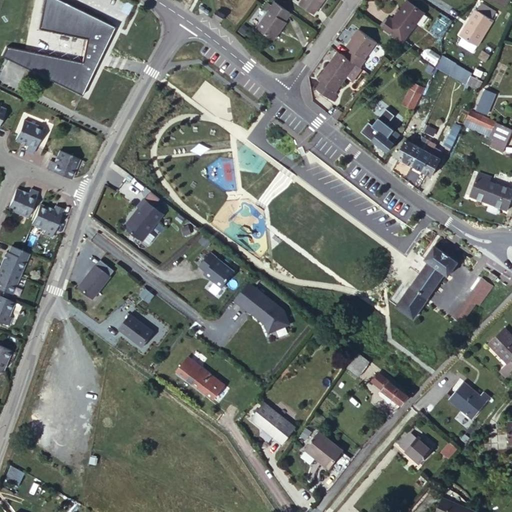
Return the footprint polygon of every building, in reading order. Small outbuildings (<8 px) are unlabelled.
[(111,27),(56,0),(40,0),(34,29),(82,39),(77,63),(2,47),(0,51),(0,57),(78,95),(111,27)] [(304,0),(304,1),(318,12),(326,0),(304,0)] [(417,0),(408,0),(390,23),(407,38),(430,10),(417,0)] [(500,8),(485,0),(484,0),(481,7),(480,6),(471,20),(474,22),(467,33),(482,41),(497,16),(496,15),(500,8)] [(295,12),(280,1),(261,25),(278,38),(293,20),(290,18),(295,12)] [(209,12),(206,17),(212,22),(215,17),(209,12)] [(357,61),(362,64),(368,55),(367,53),(378,38),(362,27),(351,43),(354,46),(348,55),(357,61)] [(482,41),(467,33),(463,40),(477,49),(482,41)] [(348,55),(343,51),(334,64),(331,62),(321,77),(323,79),(318,86),(332,96),(357,61),(348,55)] [(456,64),(450,76),(466,85),(472,73),(456,64)] [(493,82),(482,102),(491,107),(502,87),(493,82)] [(414,83),(403,102),(414,108),(424,89),(414,83)] [(511,122),(473,102),(468,111),(495,125),(487,140),(498,145),(511,122)] [(418,113),(409,130),(416,134),(426,117),(418,113)] [(369,123),(376,128),(370,138),(386,148),(392,139),(392,138),(397,129),(375,114),(369,123)] [(44,126),(25,118),(17,137),(28,142),(26,147),(33,150),(44,126)] [(427,122),(421,131),(433,138),(436,133),(431,130),(433,126),(427,122)] [(398,155),(409,162),(419,145),(420,142),(408,136),(398,155)] [(445,147),(449,149),(454,138),(450,136),(445,147)] [(419,145),(409,162),(422,168),(432,149),(429,147),(431,143),(426,141),(423,144),(420,142),(419,145)] [(432,149),(422,168),(430,173),(441,154),(432,149)] [(80,161),(62,153),(56,165),(52,163),(49,170),(72,180),(80,161)] [(473,175),(467,192),(487,200),(494,183),(473,175)] [(494,183),(487,200),(497,204),(505,184),(494,180),(494,183)] [(511,186),(505,184),(497,204),(506,207),(511,190),(511,186)] [(10,194),(2,212),(21,220),(31,197),(24,194),(22,199),(10,194)] [(169,219),(150,203),(144,210),(145,211),(132,227),(132,231),(148,244),(169,219)] [(45,240),(57,213),(49,210),(47,215),(33,209),(26,228),(39,234),(38,237),(45,240)] [(428,264),(396,310),(413,322),(444,275),(447,278),(457,264),(446,256),(433,247),(423,261),(428,264)] [(22,257),(5,250),(2,256),(0,256),(0,255),(0,294),(5,297),(22,257)] [(235,269),(212,251),(201,265),(207,270),(205,272),(222,285),(235,269)] [(105,261),(101,266),(114,277),(118,272),(105,261)] [(100,266),(82,289),(96,300),(114,277),(101,266),(100,266)] [(284,310),(249,282),(234,300),(249,311),(250,309),(263,319),(264,318),(267,320),(265,322),(269,333),(290,324),(284,310)] [(493,286),(487,282),(484,286),(491,290),(493,286)] [(464,323),(476,306),(467,300),(455,317),(464,323)] [(154,333),(131,314),(119,329),(143,347),(154,333)] [(485,352),(505,371),(511,364),(511,363),(511,346),(499,335),(485,352)] [(188,354),(176,368),(214,398),(225,383),(188,354)] [(364,361),(354,374),(365,383),(374,370),(364,361)] [(511,364),(505,371),(502,375),(508,381),(511,375),(511,364)] [(379,387),(403,405),(408,398),(384,380),(379,387)] [(458,383),(444,400),(467,418),(484,399),(477,394),(473,398),(463,390),(465,388),(458,383)] [(253,398),(242,413),(261,428),(272,415),(253,398)] [(511,422),(503,423),(503,444),(511,443),(511,422)] [(395,442),(423,466),(436,451),(407,428),(395,442)] [(322,435),(308,452),(331,473),(346,456),(322,435)] [(448,458),(457,449),(450,443),(441,452),(448,458)] [(11,466),(5,480),(20,486),(25,472),(11,466)] [(473,511),(440,497),(433,511),(473,511)]
